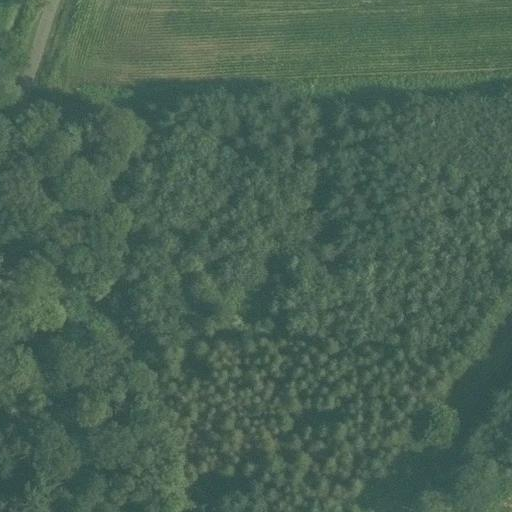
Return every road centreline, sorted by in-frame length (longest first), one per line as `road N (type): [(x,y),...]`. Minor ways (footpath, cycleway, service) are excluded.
road 1 (unclassified): [(58,0),(4,174),(2,240),(35,349),(102,511)]
road 2 (track): [(385,511),(511,340)]
